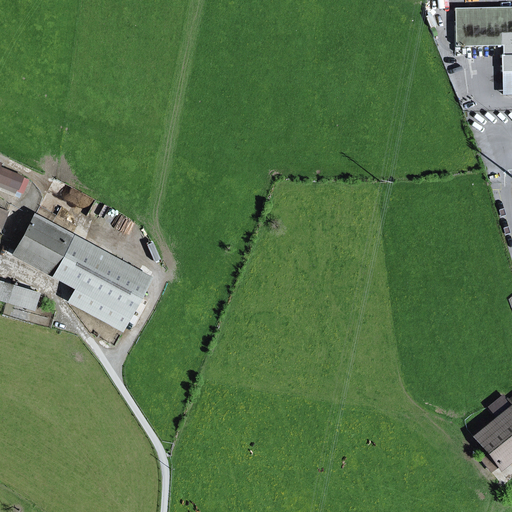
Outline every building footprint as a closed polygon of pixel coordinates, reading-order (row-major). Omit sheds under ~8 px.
[(511,7),(454,9),(455,47),(503,46),(503,57),(501,57),(501,72),(511,71),(511,7)] [(502,94),(511,94),(511,71),(501,72),(502,94)] [(0,182),(17,190),(22,177),(0,167),(0,182)] [(0,190),(14,196),(17,190),(0,182),(0,190)] [(13,242),(10,247),(54,271),(72,238),(27,213),(11,241),(13,242)] [(72,238),(54,271),(79,284),(71,298),(123,326),(144,287),(102,265),(107,256),(72,238)] [(144,287),(148,279),(107,256),(102,265),(144,287)] [(35,305),(38,294),(0,282),(0,300),(7,303),(9,297),(35,305)] [(33,311),(35,305),(9,297),(7,303),(33,311)] [(511,411),(511,412),(477,441),(488,455),(482,460),(490,471),(511,453),(511,397),(508,401),(511,405),(511,411)] [(503,402),(511,412),(511,411),(511,405),(508,401),(507,399),(503,402)] [(489,409),(490,413),(493,414),(496,413),(498,410),(497,407),(494,406),(491,407),(489,409)]
